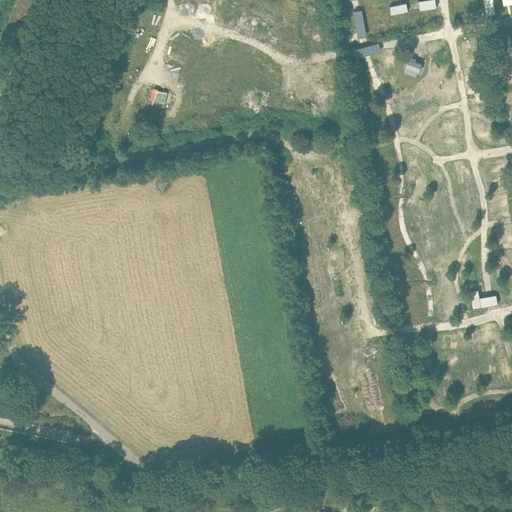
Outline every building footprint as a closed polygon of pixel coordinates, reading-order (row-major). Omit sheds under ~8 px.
[(426,53),(447,47),(445,40),(424,45),(426,53)] [(419,69),(416,46),(409,47),(411,70),(419,69)] [(462,57),(478,55),(478,48),(461,50),(462,57)] [(375,54),(377,61),(400,56),(398,49),(375,54)] [(430,68),(453,66),(452,58),(430,60),(430,68)] [(379,72),(381,79),(404,72),(401,65),(379,72)] [(466,76),(477,75),(476,67),(466,68),(466,76)] [(455,74),(448,76),(452,97),(459,95),(455,74)] [(440,78),(432,79),(434,101),(441,100),(440,78)] [(510,102),(508,79),(497,80),(499,103),(510,102)] [(468,83),(470,92),(483,90),(482,80),(468,83)] [(417,103),(424,102),(422,81),(414,81),(417,103)] [(400,107),(407,106),(405,84),(397,85),(400,107)] [(472,108),(494,107),(493,99),(472,100),(472,108)] [(439,113),(441,121),(463,115),(461,108),(439,113)] [(429,112),(421,113),(424,135),(432,134),(429,112)] [(412,116),(404,117),(407,139),(415,138),(412,116)] [(475,126),(497,124),(496,117),(474,119),(475,126)] [(443,129),(443,136),(465,135),(465,128),(443,129)] [(479,144),(500,141),(499,134),(478,137),(479,144)] [(444,147),(445,155),(468,152),(467,145),(444,147)] [(391,154),(377,156),(378,164),(392,162),(391,154)] [(484,161),(486,170),(508,165),(506,157),(484,161)] [(408,173),(429,170),(428,163),(407,167),(408,173)] [(465,186),(463,164),(456,164),(458,186),(465,186)] [(437,166),(441,188),(449,187),(444,165),(437,166)] [(488,177),(489,184),(508,182),(507,175),(488,177)] [(380,191),(382,217),(397,216),(395,190),(380,191)] [(492,201),(511,199),(511,191),(491,194),(492,201)] [(463,218),(470,218),(470,196),(462,196),(463,218)] [(452,197),(444,198),(445,221),(453,220),(452,197)] [(434,200),(426,200),(427,222),(435,222),(434,200)] [(511,208),(494,212),(495,219),(511,216),(511,208)] [(398,225),(379,229),(381,237),(400,233),(398,225)] [(498,237),(511,233),(511,226),(497,229),(498,237)] [(447,252),(454,251),(450,229),(443,231),(447,252)] [(423,234),(430,255),(437,253),(430,232),(423,234)] [(402,242),(383,248),(386,257),(405,252),(402,242)] [(508,270),(507,249),(500,249),(500,270),(508,270)] [(480,259),(472,259),(473,282),(481,281),(480,259)] [(409,261),(391,262),(391,271),(409,270),(409,261)] [(455,270),(454,263),(432,268),(433,275),(455,270)] [(398,290),(415,285),(413,277),(396,281),(398,290)] [(511,285),(511,280),(503,282),(509,303),(511,302),(511,285)] [(478,290),(470,292),(475,314),(483,312),(478,290)] [(402,305),(418,304),(417,295),(402,297),(402,305)] [(399,316),(400,324),(421,321),(420,313),(399,316)] [(471,329),(473,336),(495,330),(493,323),(471,329)] [(438,333),(439,340),(462,338),(461,330),(438,333)] [(478,352),(499,346),(497,339),(476,345),(478,352)] [(439,357),(462,356),(462,348),(439,350),(439,357)] [(489,361),(481,362),(484,383),(492,382),(489,361)] [(500,363),(501,386),(509,386),(508,363),(500,363)] [(474,387),(473,364),(465,364),(466,387),(474,387)] [(437,375),(457,373),(456,366),(436,368),(437,375)] [(434,384),(434,393),(456,393),(456,385),(434,384)]
